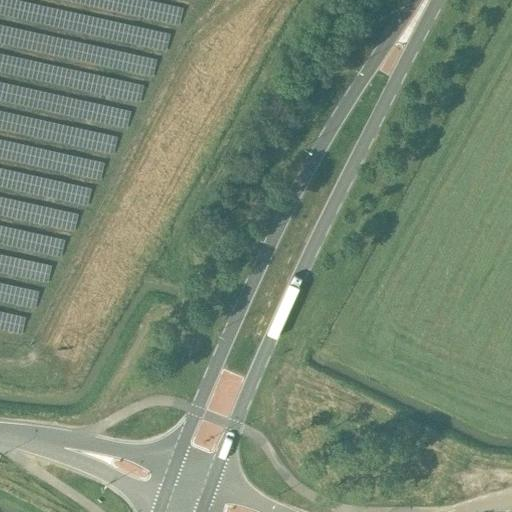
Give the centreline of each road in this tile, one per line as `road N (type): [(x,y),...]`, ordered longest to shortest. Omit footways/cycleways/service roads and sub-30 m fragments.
road 1 (primary): [(211,484),(304,260),(438,0)]
road 2 (primary): [(413,0),(286,210),(172,470)]
road 3 (unclassified): [(172,470),(127,452),(0,431)]
road 4 (unclassified): [(0,431),(161,504)]
